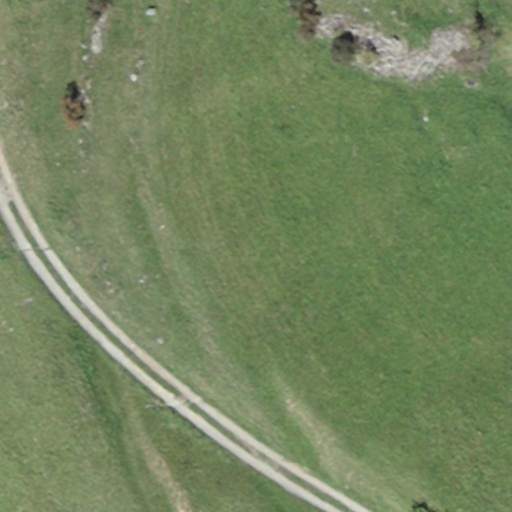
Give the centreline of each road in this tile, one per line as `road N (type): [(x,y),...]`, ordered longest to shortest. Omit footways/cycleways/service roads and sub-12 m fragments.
road 1 (track): [(0,172),(27,234),(94,318),(208,415),(355,511)]
road 2 (track): [(94,318),(151,511)]
